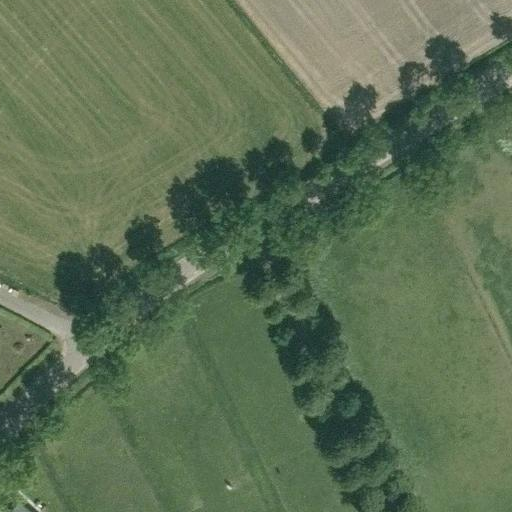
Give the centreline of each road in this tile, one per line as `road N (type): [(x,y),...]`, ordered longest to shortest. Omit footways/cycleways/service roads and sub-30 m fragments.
road 1 (tertiary): [(0,433),(157,289),(511,72)]
road 2 (unknown): [(253,226),(389,511)]
